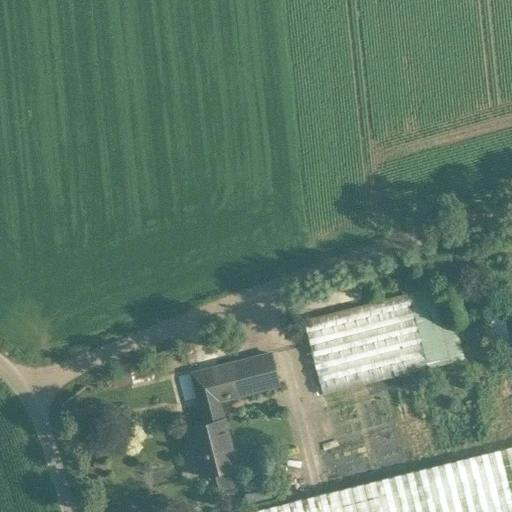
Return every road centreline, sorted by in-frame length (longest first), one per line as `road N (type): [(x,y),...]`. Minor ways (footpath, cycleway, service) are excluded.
road 1 (track): [(23,388),(387,251),(511,222)]
road 2 (unclassified): [(65,511),(43,428),(23,388),(0,369)]
